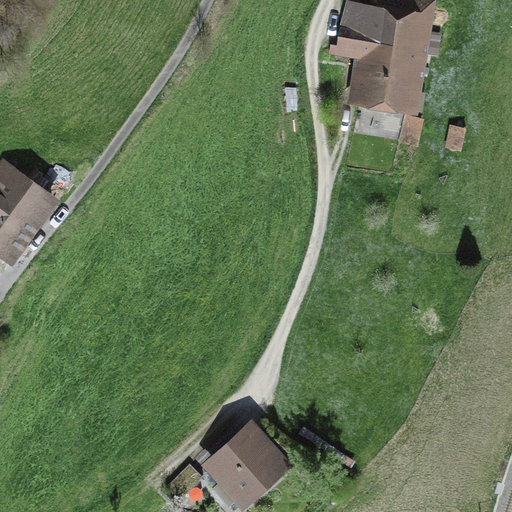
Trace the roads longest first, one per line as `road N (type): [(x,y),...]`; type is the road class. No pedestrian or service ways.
road 1 (track): [(248,402),(317,252),(328,190),(316,40),(333,0)]
road 2 (track): [(0,296),(167,79),(210,0)]
